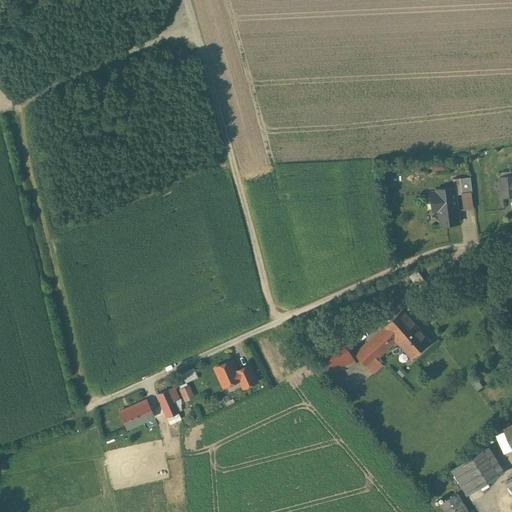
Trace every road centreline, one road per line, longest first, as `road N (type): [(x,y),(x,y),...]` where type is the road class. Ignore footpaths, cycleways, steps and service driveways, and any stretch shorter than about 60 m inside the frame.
road 1 (residential): [(511,240),(425,250),(89,407)]
road 2 (track): [(186,0),(276,321)]
road 3 (track): [(19,101),(89,407)]
road 4 (unclassified): [(0,108),(194,29)]
